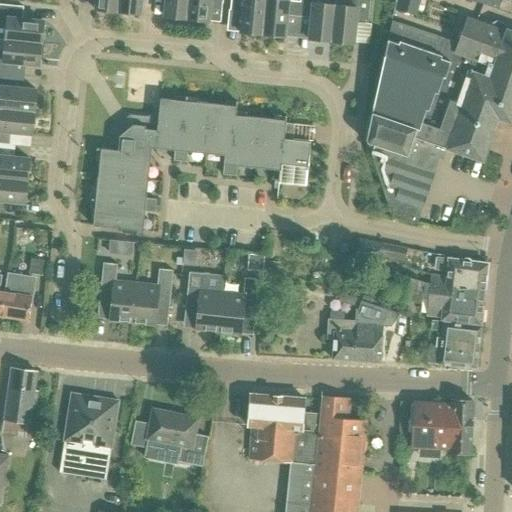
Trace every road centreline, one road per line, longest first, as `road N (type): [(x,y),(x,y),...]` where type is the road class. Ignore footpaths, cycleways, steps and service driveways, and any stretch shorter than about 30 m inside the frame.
road 1 (residential): [(60,357),(73,233),(54,199),(70,72),(95,41),(205,48),(245,78),(317,86),(337,116),(328,198),(345,222),(509,248)]
road 2 (tertiary): [(498,388),(60,357)]
road 3 (tertiary): [(498,388),(509,248)]
road 4 (residential): [(492,511),(498,388)]
